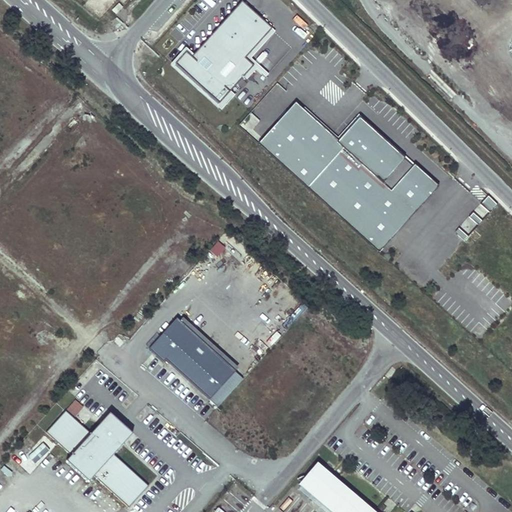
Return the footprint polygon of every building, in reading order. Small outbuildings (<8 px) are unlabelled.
[(184,48),(169,65),(193,89),(219,113),(233,96),(229,91),(240,78),(244,82),(255,70),(265,79),(269,75),(250,58),(275,33),(241,3),(193,56),(184,48)] [(293,20),(302,29),(307,24),(297,15),(293,20)] [(294,104),(257,144),(378,253),(437,187),(359,116),(336,142),(294,104)] [(478,206),(487,214),(497,203),(488,195),(478,206)] [(473,212),(459,228),(467,235),(481,218),(473,212)] [(472,228),(464,242),(473,246),(480,233),(472,228)] [(216,257),(226,247),(219,240),(209,250),(216,257)] [(151,346),(147,351),(162,364),(164,361),(208,400),(209,401),(229,378),(234,373),(224,364),(175,320),(151,346)] [(141,350),(151,359),(153,356),(147,351),(151,346),(148,343),(141,350)] [(234,373),(229,378),(232,382),(241,372),(228,360),(224,364),(234,373)] [(77,417),(83,404),(72,399),(66,412),(77,417)] [(51,412),(31,433),(57,457),(53,461),(75,481),(79,477),(114,509),(133,487),(99,456),(119,433),(97,413),(76,435),(51,412)] [(367,511),(315,464),(298,483),(329,511),(367,511)]
